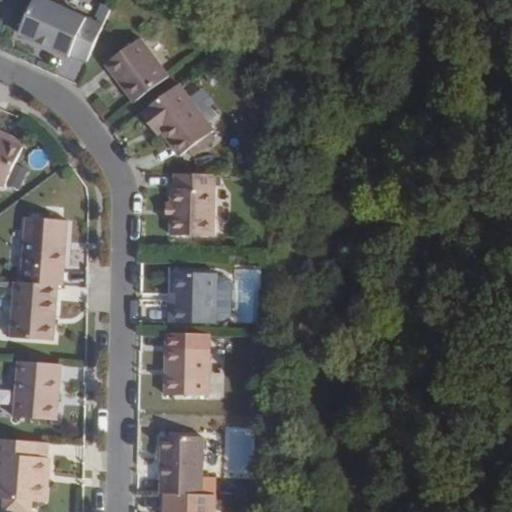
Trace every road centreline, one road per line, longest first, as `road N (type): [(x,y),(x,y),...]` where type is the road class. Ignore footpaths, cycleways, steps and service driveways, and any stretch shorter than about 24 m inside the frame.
road 1 (track): [(419,511),(435,48),(425,0)]
road 2 (residential): [(0,69),(78,113),(111,155),(126,197),(117,511)]
